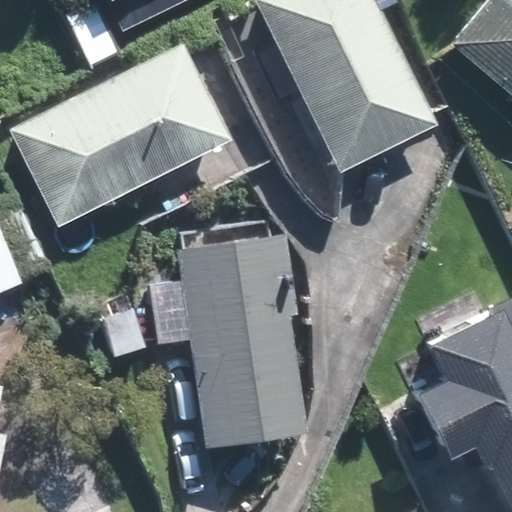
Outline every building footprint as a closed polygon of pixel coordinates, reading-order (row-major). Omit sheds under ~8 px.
[(109,0),(124,29),(181,0),(109,0)] [(375,0),(255,0),(336,167),(433,119),(375,0)] [(511,0),(482,0),(447,41),(511,95),(511,0)] [(177,43),(5,127),(54,224),(225,138),(177,43)] [(178,243),(205,443),(308,429),(291,307),(298,307),(286,229),(178,243)] [(0,239),(0,273),(11,269),(0,239)] [(511,301),(429,344),(447,381),(422,393),(455,458),(480,445),(511,506),(511,301)]
